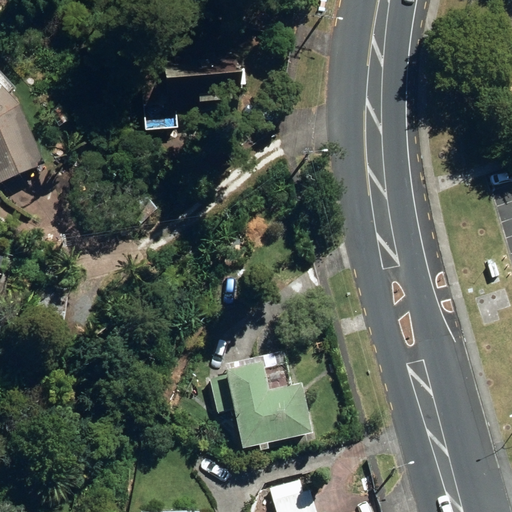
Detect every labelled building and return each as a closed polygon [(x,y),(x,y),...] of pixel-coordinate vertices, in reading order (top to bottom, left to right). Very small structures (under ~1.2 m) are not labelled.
[(147,131),(182,128),(181,113),(257,106),(251,38),(139,48),(147,131)] [(0,174),(3,181),(51,159),(24,100),(0,72),(0,174)] [(121,195),(140,221),(159,208),(140,182),(121,195)] [(36,283),(28,327),(63,334),(71,290),(36,283)] [(230,368),(232,375),(214,378),(221,412),(239,408),(247,447),(264,444),(265,450),(275,448),(273,442),(317,433),(307,383),(272,391),(266,361),(230,368)]
